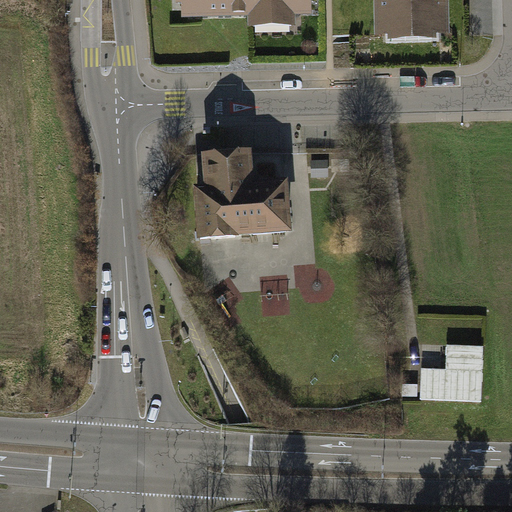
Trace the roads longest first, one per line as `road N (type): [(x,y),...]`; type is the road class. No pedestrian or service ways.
road 1 (residential): [(116,103),(511,95)]
road 2 (secondary): [(511,474),(143,457)]
road 3 (unclassified): [(143,457),(116,103)]
road 4 (secondary): [(143,457),(0,445)]
